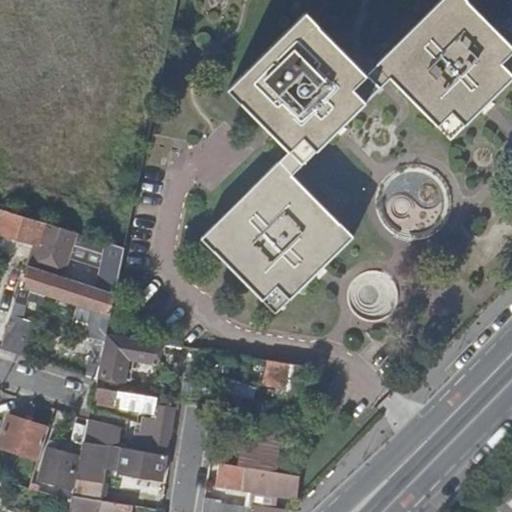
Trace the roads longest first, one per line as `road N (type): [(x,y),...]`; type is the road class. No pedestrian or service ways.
road 1 (tertiary): [(511,339),(336,511)]
road 2 (tertiary): [(395,511),(511,393)]
